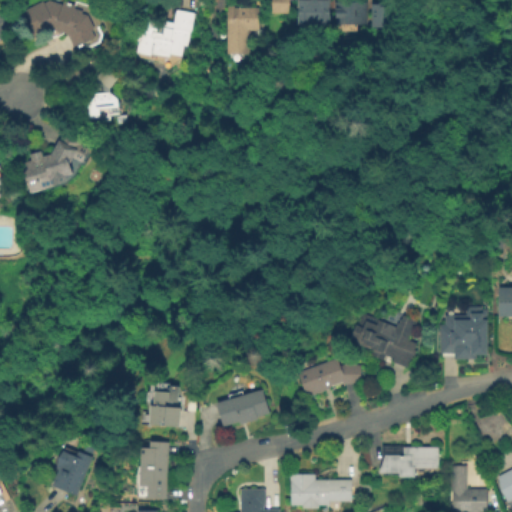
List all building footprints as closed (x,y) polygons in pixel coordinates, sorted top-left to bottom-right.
[(49,0),(63,5),(64,1),(76,5),(74,8),(83,11),(82,13),(88,15),(95,30),(92,31),(95,38),(75,48),(68,34),(64,33),(64,35),(57,32),(57,31),(53,30),(35,38),(28,23),(30,22),(24,11),(43,1),(44,3),(49,0)] [(289,0),(289,13),(270,14),(269,0),(289,0)] [(297,16),(297,0),(329,0),(329,16),(297,16)] [(334,18),(334,0),(365,0),(365,18),(334,18)] [(370,18),(370,0),(395,0),(395,19),(370,18)] [(247,53),(227,53),(226,22),(232,22),(232,8),(258,8),(258,29),(247,30),(247,53)] [(193,13),(190,32),(188,31),(185,45),(182,45),(181,55),(169,53),(169,57),(150,53),(150,55),(136,53),(139,40),(135,40),(137,30),(141,31),(144,19),(164,22),(164,21),(173,22),(175,10),(193,13)] [(117,113),(118,116),(124,115),(125,123),(116,124),(115,116),(108,117),(108,115),(99,116),(99,117),(88,119),(86,106),(94,96),(94,93),(96,93),(94,77),(103,67),(117,78),(108,89),(108,93),(117,100),(118,112),(117,113)] [(29,191),(19,165),(28,161),(26,156),(40,150),(43,156),(51,153),(60,133),(81,142),(80,144),(88,149),(81,162),(72,158),(68,164),(73,172),(56,186),(29,191)] [(511,286),(511,315),(499,315),(499,286),(511,286)] [(481,304),(481,307),(487,307),(487,312),(488,312),(488,350),(476,350),(476,355),(454,355),(454,350),(445,350),(445,349),(440,349),(440,322),(445,322),(445,312),(466,312),(466,304),(481,304)] [(360,313),(393,326),(400,315),(416,320),(409,340),(415,344),(406,366),(390,363),(368,357),(371,351),(354,346),(356,342),(346,340),(360,313)] [(334,359),(337,367),(341,366),(341,364),(353,364),(353,366),(357,365),(357,384),(340,384),(339,382),(326,387),(327,389),(307,396),(307,394),(303,395),(295,373),(334,359)] [(175,387),(174,402),(173,402),(173,406),(177,406),(176,426),(145,424),(147,405),(149,406),(150,391),(165,393),(165,386),(175,387)] [(255,419),(238,424),(237,422),(221,426),(213,403),(260,389),(267,413),(255,417),(255,419)] [(165,443),(162,501),(135,499),(136,483),(138,449),(147,449),(147,443),(165,443)] [(438,448),(438,469),(414,469),(414,478),(398,478),(398,473),(378,473),(384,459),(381,459),(381,446),(403,446),(403,447),(438,448)] [(59,452),(72,457),(75,452),(89,458),(73,497),(49,487),(55,471),(52,469),(59,452)] [(488,488),(488,511),(454,511),(454,492),(452,492),(452,466),(467,466),(467,488),(488,488)] [(511,499),(507,502),(500,490),(497,476),(511,468),(511,499)] [(350,480),(350,502),(329,502),(329,506),(318,506),(318,509),(302,509),(301,505),(290,505),(290,481),(289,481),(289,475),(314,474),(314,480),(350,480)] [(278,509),(278,511),(239,511),(239,489),(264,489),(264,507),(262,507),(262,509),(278,509)]
